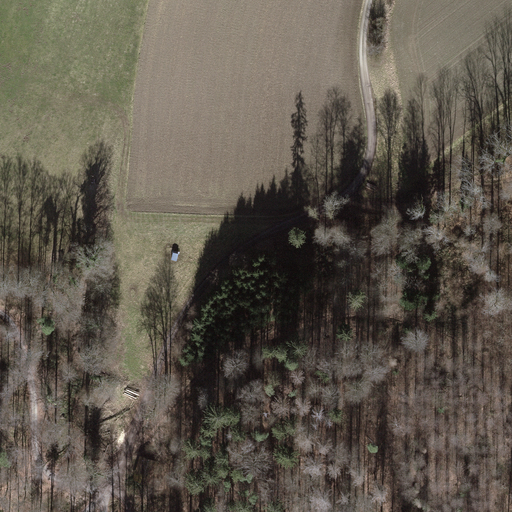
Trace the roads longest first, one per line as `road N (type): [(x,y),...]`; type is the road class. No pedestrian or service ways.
road 1 (track): [(367,0),(369,152),(359,178),(342,196),(278,222),(217,268),(174,334),(117,484),(87,511)]
road 2 (track): [(0,312),(26,346),(38,464),(73,487),(117,484)]
